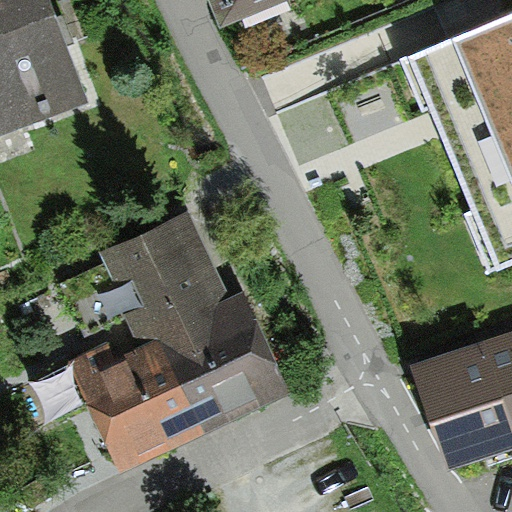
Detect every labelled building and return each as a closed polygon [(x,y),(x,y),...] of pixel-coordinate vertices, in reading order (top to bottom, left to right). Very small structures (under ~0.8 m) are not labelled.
[(54,0),(0,0),(0,136),(91,104),(54,0)] [(211,0),(223,27),(286,0),(211,0)] [(432,108),(500,270),(511,264),(511,10),(281,108),(303,162),(432,108)] [(91,352),(70,362),(122,473),(292,395),(245,293),(229,301),(187,211),(98,253),(103,263),(59,283),(91,352)] [(432,427),(438,425),(451,467),(511,446),(511,329),(411,362),(432,427)]
